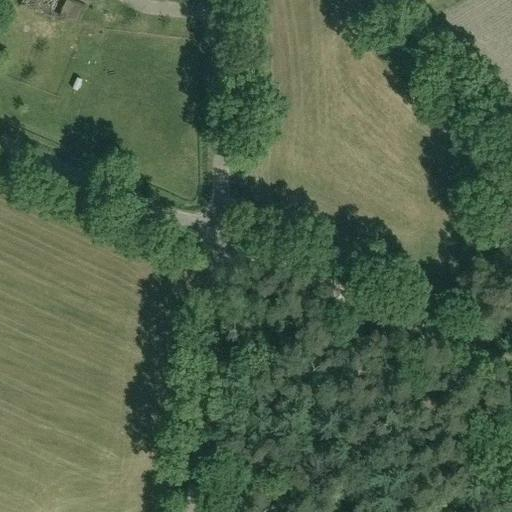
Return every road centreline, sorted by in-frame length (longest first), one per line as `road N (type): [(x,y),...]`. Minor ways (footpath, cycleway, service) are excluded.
road 1 (track): [(511,367),(220,240)]
road 2 (unclassified): [(194,511),(220,240)]
road 3 (unclassified): [(0,142),(220,240)]
road 4 (unclassified): [(220,240),(215,0)]
